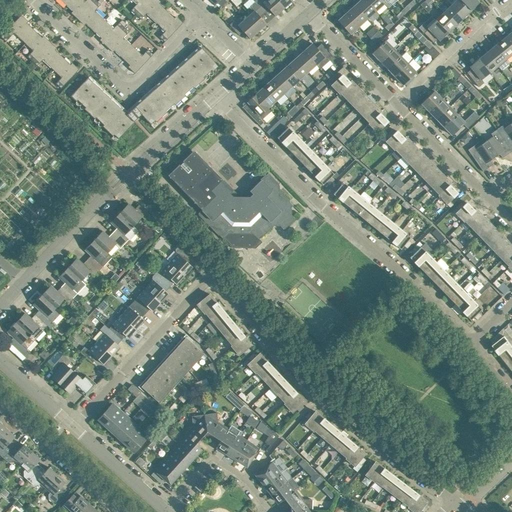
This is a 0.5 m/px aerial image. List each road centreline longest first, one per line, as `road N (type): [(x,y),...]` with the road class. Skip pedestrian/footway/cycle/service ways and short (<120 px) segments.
road 1 (residential): [(450,501),(319,393),(213,278),(69,427)]
road 2 (residential): [(217,96),(469,344)]
road 3 (residential): [(217,96),(21,282)]
road 4 (residential): [(201,17),(131,90),(31,0)]
road 5 (residential): [(120,511),(0,400)]
road 6 (residential): [(398,104),(511,1)]
road 7 (residential): [(262,511),(260,497),(212,460),(164,510)]
road 8 (residential): [(487,196),(398,104)]
road 9 (residential): [(398,104),(308,14)]
road 10 (residential): [(164,510),(69,427)]
